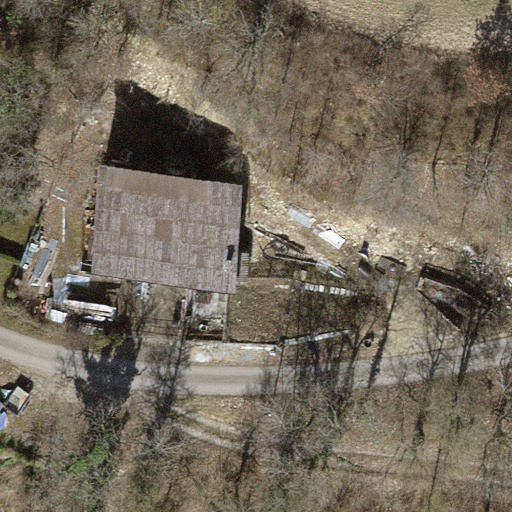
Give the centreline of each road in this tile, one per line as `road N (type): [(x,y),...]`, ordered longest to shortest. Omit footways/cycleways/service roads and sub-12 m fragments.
road 1 (track): [(511,348),(422,369),(245,381),(46,360),(0,332)]
road 2 (track): [(46,360),(240,448),(511,477)]
